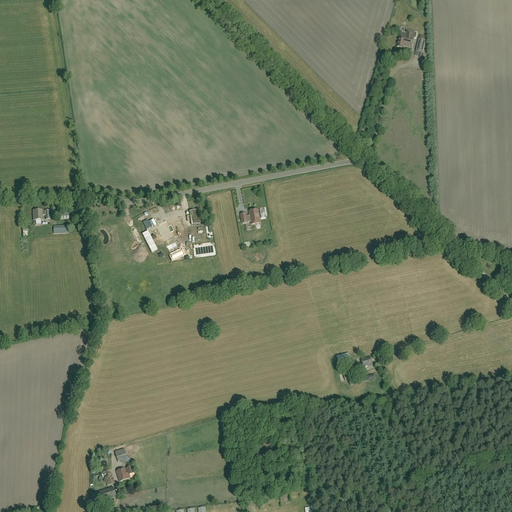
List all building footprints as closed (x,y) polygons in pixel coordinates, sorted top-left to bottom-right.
[(407,31),(406,36),(400,35),(397,47),(402,48),(403,46),(411,48),(414,39),(416,39),(417,33),(407,31)] [(419,39),(416,52),(423,54),(426,41),(419,39)] [(42,210),(33,211),(33,221),(43,220),(43,216),(46,216),(46,220),(50,220),(49,211),(42,211),(42,210)] [(246,214),(241,215),(242,224),(247,223),(251,222),(252,225),(260,224),(258,210),(249,212),(250,216),(246,216),(246,214)] [(190,212),(192,226),(200,225),(198,211),(190,212)] [(183,230),(177,217),(169,221),(171,225),(168,227),(166,224),(158,228),(160,232),(162,232),(163,234),(161,235),(164,241),(173,237),(171,232),(174,231),(175,234),(183,230)] [(52,236),(51,225),(36,226),(37,236),(52,236)] [(158,250),(148,231),(142,234),(152,253),(158,250)] [(173,260),(183,255),(181,251),(171,256),(173,260)] [(351,364),(349,356),(339,359),(341,367),(351,364)] [(361,359),(363,368),(373,366),(370,357),(361,359)] [(343,374),(345,381),(357,378),(355,371),(343,374)] [(374,375),(349,381),(350,386),(375,379),(374,375)] [(355,391),(379,387),(379,382),(354,386),(355,391)] [(115,452),(117,459),(126,456),(124,449),(115,452)] [(116,472),(120,482),(130,479),(129,475),(133,473),(131,467),(126,468),(128,473),(126,474),(125,469),(116,472)] [(107,486),(114,484),(111,473),(108,474),(107,471),(103,472),(107,486)] [(113,487),(95,493),(98,502),(116,497),(113,487)]
